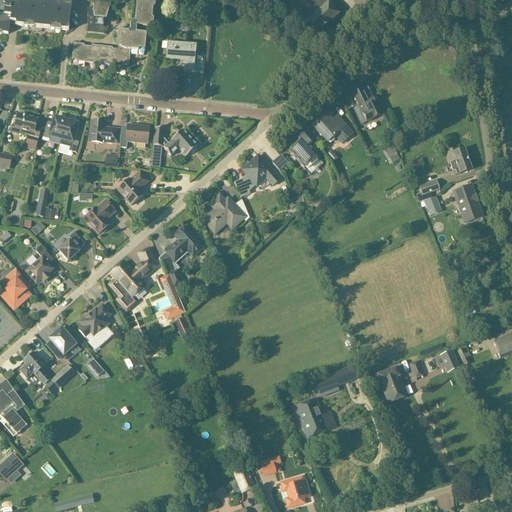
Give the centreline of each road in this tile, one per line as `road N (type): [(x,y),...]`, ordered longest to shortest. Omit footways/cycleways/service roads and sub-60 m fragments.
road 1 (residential): [(0,362),(271,120)]
road 2 (residential): [(0,87),(271,120)]
road 3 (residential): [(511,249),(468,22)]
road 4 (unclassified): [(468,22),(373,33),(271,120)]
road 5 (unclassified): [(367,511),(511,470)]
